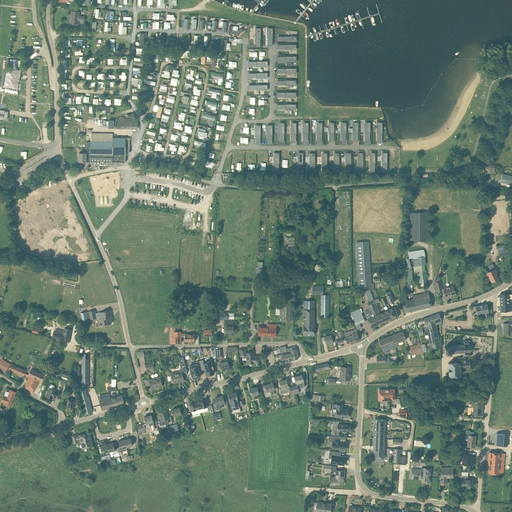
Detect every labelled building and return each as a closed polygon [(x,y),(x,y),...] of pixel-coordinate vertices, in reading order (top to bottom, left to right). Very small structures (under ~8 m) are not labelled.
[(106,10),(106,19),(114,20),(114,11),(106,10)] [(79,12),(76,12),(71,12),(71,16),(72,16),(71,24),(78,24),(78,20),(84,21),(84,17),(79,16),(79,12)] [(229,25),(229,34),(239,34),(239,32),(243,32),(243,28),(233,28),(234,25),(229,25)] [(159,60),(159,55),(150,54),(148,68),(152,68),(153,62),(155,62),(155,59),(159,60)] [(162,73),(161,76),(170,78),(170,72),(169,72),(170,66),(166,65),(165,73),(162,73)] [(212,73),(211,80),(221,82),(223,75),(212,73)] [(170,85),(176,86),(178,79),(172,77),(170,85)] [(197,89),(197,86),(195,86),(193,94),(199,95),(201,90),(197,89)] [(192,95),(190,104),(197,106),(199,100),(197,100),(198,97),(192,95)] [(0,110),(0,117),(7,119),(8,112),(4,111),(0,110)] [(175,119),(184,120),(186,113),(180,112),(179,116),(175,115),(175,119)] [(214,126),(216,115),(203,113),(202,117),(210,118),(209,125),(214,126)] [(117,117),(117,129),(138,130),(138,118),(117,117)] [(175,130),(178,130),(178,127),(183,128),(183,122),(175,122),(175,130)] [(149,141),(153,142),(156,132),(147,130),(146,133),(151,134),(149,141)] [(119,162),(125,162),(125,155),(128,153),(129,148),(129,138),(113,138),(113,142),(90,141),(90,142),(90,157),(96,157),(97,159),(99,159),(100,157),(112,158),(112,162),(118,162),(118,163),(119,163),(119,162)] [(90,157),(90,142),(86,142),(86,153),(79,153),(79,162),(87,162),(89,162),(90,162),(90,157)] [(511,176),(502,174),(500,182),(511,184),(511,176)] [(410,241),(428,241),(428,213),(410,213),(410,241)] [(356,242),(359,289),(372,288),(368,241),(356,242)] [(505,244),(497,246),(498,250),(499,257),(509,255),(508,248),(506,249),(505,244)] [(424,250),(409,251),(409,258),(413,258),(425,256),(424,250)] [(496,272),(494,267),(492,264),(489,266),(491,271),(487,272),(492,281),(498,278),(495,272),(496,272)] [(256,268),(256,280),(264,281),(264,266),(259,266),(259,268),(256,268)] [(451,296),(455,295),(453,285),(443,288),(446,298),(451,296)] [(323,286),(313,286),(313,294),(321,294),(321,317),(329,317),(329,295),(323,294),(323,286)] [(293,291),(281,291),(280,321),(292,321),(293,291)] [(390,292),(385,293),(389,304),(394,302),(391,294),(390,292)] [(405,312),(431,307),(429,296),(428,292),(412,296),(413,299),(403,301),(405,312)] [(500,311),(501,311),(511,311),(511,304),(509,304),(509,294),(500,294),(500,311)] [(374,300),(366,303),(369,310),(364,312),(368,319),(367,319),(371,327),(383,322),(381,318),(379,319),(377,315),(378,315),(376,310),(378,309),(374,300)] [(314,335),(314,325),(314,310),(314,301),(304,301),(304,309),(303,309),(303,325),(303,335),(314,335)] [(486,304),(475,306),(477,316),(478,316),(477,314),(483,313),(484,318),(485,318),(488,317),(488,312),(486,304)] [(360,309),(350,312),(355,325),(365,321),(360,309)] [(395,317),(393,312),(391,309),(380,314),(378,309),(376,310),(378,315),(377,315),(379,319),(381,318),(383,322),(395,317)] [(112,318),(110,310),(100,312),(103,325),(111,323),(110,318),(112,318)] [(233,332),(233,319),(234,319),(234,312),(213,313),(213,320),(224,320),(224,327),(226,327),(226,332),(233,332)] [(427,327),(436,324),(441,323),(441,319),(439,313),(424,319),(426,324),(427,327)] [(503,335),(508,335),(511,335),(511,331),(511,320),(509,320),(509,324),(503,324),(503,335)] [(276,336),(276,324),(267,324),(267,327),(258,326),(258,336),(276,336)] [(431,349),(440,347),(436,324),(427,327),(431,349)] [(71,329),(66,328),(65,328),(64,331),(56,329),(55,333),(53,332),(52,338),(62,340),(64,340),(69,341),(71,329)] [(359,340),(357,335),(356,330),(344,333),(347,343),(359,340)] [(406,340),(404,336),(403,331),(391,336),(394,344),(393,344),(395,348),(399,346),(398,343),(406,340)] [(181,337),(185,336),(185,341),(194,341),(194,333),(185,334),(181,334),(181,332),(175,332),(175,343),(181,343),(181,337)] [(332,338),(338,336),(337,333),(334,334),(334,332),(329,333),(329,335),(324,337),(326,343),(333,342),(332,338)] [(383,352),(395,348),(393,344),(394,344),(391,336),(379,340),(383,352)] [(465,357),(465,356),(471,356),(470,351),(471,350),(472,350),(472,349),(471,347),(472,347),(472,346),(471,347),(470,346),(470,345),(470,341),(464,341),(464,344),(451,345),(451,346),(444,347),(445,353),(449,353),(449,354),(450,355),(451,355),(452,354),(453,354),(453,353),(464,352),(464,353),(463,353),(463,357),(465,357)] [(418,344),(410,347),(412,356),(420,353),(423,353),(423,352),(426,351),(424,344),(421,344),(421,342),(418,343),(418,344)] [(279,348),(283,362),(298,358),(296,349),(295,349),(295,346),(286,349),(285,346),(279,348)] [(253,353),(247,353),(247,354),(246,354),(246,349),(240,349),(240,357),(246,357),(246,356),(247,356),(247,357),(246,357),(247,361),(247,364),(253,364),(253,363),(259,363),(259,356),(253,356),(253,353)] [(184,381),(183,376),(187,374),(183,357),(178,358),(180,368),(179,370),(180,372),(171,374),(171,375),(167,376),(168,381),(172,380),(173,383),(173,382),(179,381),(180,382),(184,381)] [(449,376),(460,375),(460,370),(463,370),(462,367),(471,367),(471,362),(465,362),(465,357),(463,357),(458,357),(458,362),(448,363),(449,376)] [(224,361),(220,362),(222,370),(230,368),(228,363),(227,358),(224,359),(224,361)] [(0,361),(0,369),(5,372),(9,366),(0,360),(0,361)] [(203,360),(199,361),(202,370),(205,369),(206,376),(208,375),(208,376),(213,375),(212,374),(214,374),(214,372),(215,372),(213,366),(212,366),(211,361),(203,363),(203,360)] [(196,364),(189,366),(191,374),(190,374),(191,378),(192,378),(192,379),(193,378),(194,379),(197,378),(197,377),(200,376),(199,371),(202,370),(199,361),(196,362),(196,364)] [(330,369),(329,368),(328,363),(312,366),(314,372),(330,369)] [(24,389),(33,393),(39,380),(40,381),(43,375),(31,369),(28,375),(25,373),(26,370),(11,364),(9,370),(23,376),(24,375),(29,377),(25,385),(26,386),(24,389)] [(341,367),(340,379),(349,380),(349,372),(350,372),(350,367),(341,367)] [(302,375),(295,377),(296,383),(297,385),(298,388),(304,387),(303,381),(302,375)] [(147,386),(151,385),(152,389),(152,388),(158,386),(158,387),(162,386),(160,377),(145,381),(147,386)] [(116,379),(112,379),(111,387),(107,388),(108,392),(116,391),(115,387),(116,379)] [(288,386),(287,384),(286,379),(280,381),(283,394),(287,393),(285,387),(288,386)] [(274,389),(274,387),(272,383),(265,385),(267,391),(269,391),(271,394),(274,393),(273,390),(274,389)] [(54,386),(50,384),(49,388),(46,396),(52,399),(53,396),(55,397),(55,398),(58,399),(61,393),(55,391),(53,390),(54,386)] [(259,393),(258,392),(257,387),(249,389),(251,395),(250,395),(251,399),(259,397),(258,393),(259,393)] [(379,400),(384,400),(394,399),(394,389),(379,390),(379,400)] [(3,395),(1,402),(5,403),(5,404),(10,406),(16,392),(10,390),(9,392),(6,391),(4,396),(3,395)] [(236,392),(228,395),(229,399),(230,401),(231,405),(231,407),(230,407),(232,414),(241,412),(239,407),(244,405),(243,400),(238,402),(237,399),(237,397),(236,392)] [(100,400),(99,401),(102,410),(112,407),(110,398),(108,393),(105,394),(106,399),(100,400)] [(122,395),(110,398),(112,407),(124,404),(122,395)] [(88,396),(79,398),(83,414),(84,414),(92,412),(88,396)] [(222,396),(215,398),(215,400),(213,401),(215,409),(222,407),(221,403),(224,402),(227,402),(225,396),(222,397),(222,396)] [(75,403),(76,399),(68,398),(66,407),(73,408),(74,403),(75,403)] [(471,403),(471,407),(473,407),(483,408),(483,405),(483,401),(474,400),(472,399),(472,403),(471,403)] [(205,400),(197,403),(199,409),(207,406),(205,400)] [(197,403),(190,405),(191,411),(199,409),(197,403)] [(332,410),(332,415),(336,416),(336,417),(341,417),(340,418),(343,418),(343,417),(348,418),(348,409),(342,409),(342,405),(337,404),(337,405),(335,404),(335,409),(336,409),(336,410),(332,410)] [(181,414),(181,412),(179,407),(172,409),(173,416),(174,415),(176,420),(179,419),(178,414),(181,414)] [(471,407),(471,412),(471,415),(473,415),(482,415),(482,412),(483,412),(483,408),(473,407),(471,407)] [(168,419),(167,416),(166,411),(160,413),(161,416),(160,417),(161,421),(159,421),(160,426),(168,424),(167,419),(168,419)] [(151,415),(144,417),(146,424),(149,423),(150,426),(151,426),(152,430),(157,428),(155,421),(153,422),(151,415)] [(374,438),(384,439),(385,419),(375,419),(374,438)] [(337,425),(333,424),(332,430),(335,430),(334,434),(337,434),(337,435),(341,435),(342,432),(347,432),(347,431),(347,430),(347,429),(347,425),(337,424),(337,425)] [(138,435),(142,434),(146,433),(143,425),(137,426),(138,432),(137,432),(138,435)] [(470,431),(466,430),(466,435),(468,436),(467,446),(474,447),(474,441),(475,441),(475,436),(473,436),(474,432),(470,432),(470,431)] [(82,448),(88,447),(92,445),(89,432),(79,435),(76,436),(76,435),(72,436),(74,443),(78,442),(77,440),(80,439),(82,448)] [(340,437),(328,436),(328,441),(332,442),(332,448),(340,449),(340,451),(344,451),(345,449),(346,449),(346,442),(340,442),(340,437)] [(130,438),(124,440),(127,450),(128,451),(133,449),(132,446),(132,443),(130,438)] [(384,458),(384,439),(374,438),(373,458),(384,458)] [(119,447),(117,448),(118,452),(119,455),(128,453),(127,450),(124,440),(118,441),(119,447)] [(113,442),(107,444),(109,452),(110,455),(110,456),(110,458),(119,455),(118,452),(117,448),(115,448),(113,442)] [(102,450),(99,451),(101,457),(106,455),(110,455),(109,452),(107,444),(101,446),(101,447),(102,450)] [(401,449),(394,449),(393,463),(405,463),(405,456),(400,456),(400,453),(401,453),(401,449)] [(330,451),(329,458),(331,458),(331,463),(344,465),(345,457),(340,456),(340,455),(339,455),(339,452),(330,451)] [(467,451),(462,451),(462,453),(462,457),(465,457),(464,464),(468,464),(472,465),(473,460),(472,460),(473,456),(467,455),(467,451)] [(489,452),(488,465),(489,465),(489,473),(494,474),(498,474),(498,472),(503,473),(504,464),(505,453),(494,453),(489,452)] [(440,483),(440,485),(444,486),(447,486),(447,483),(447,477),(453,477),(453,472),(453,470),(453,467),(450,467),(450,469),(447,469),(447,467),(441,467),(441,470),(441,477),(441,478),(440,483)] [(430,483),(430,478),(431,468),(425,468),(424,470),(411,469),(410,478),(420,479),(420,478),(423,478),(423,482),(430,483)] [(344,471),(336,470),(335,477),(330,476),(329,483),(330,483),(330,485),(335,485),(335,484),(343,484),(343,480),(343,478),(344,478),(344,471)] [(468,472),(462,472),(462,470),(458,470),(458,477),(462,477),(462,479),(461,479),(461,486),(473,486),(473,479),(467,479),(468,472)] [(329,511),(330,509),(331,504),(331,505),(322,503),(317,502),(315,511),(329,511)]
